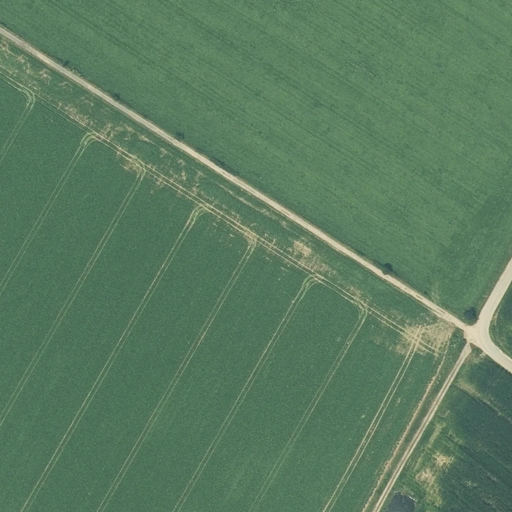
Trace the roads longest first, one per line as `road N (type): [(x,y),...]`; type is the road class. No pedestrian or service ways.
road 1 (track): [(0,30),(473,336)]
road 2 (track): [(375,511),(473,336)]
